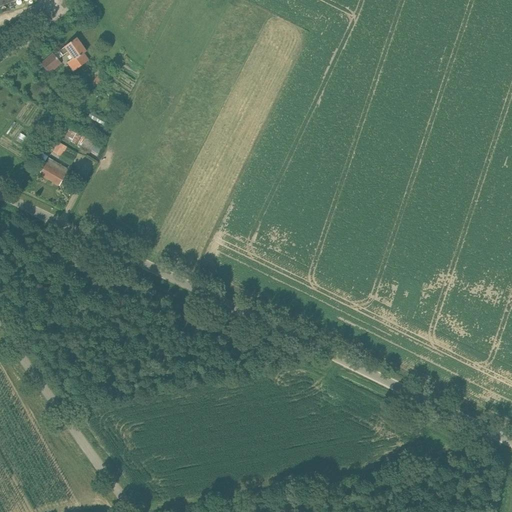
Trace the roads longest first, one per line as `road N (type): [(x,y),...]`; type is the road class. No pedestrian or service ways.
road 1 (unclassified): [(511,441),(0,194)]
road 2 (unclassified): [(136,511),(0,315)]
